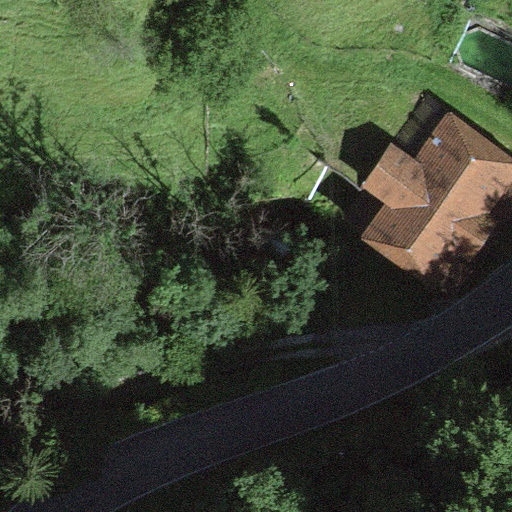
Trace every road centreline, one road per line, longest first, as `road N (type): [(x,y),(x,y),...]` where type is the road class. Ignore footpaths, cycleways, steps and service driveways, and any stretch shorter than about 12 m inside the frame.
road 1 (tertiary): [(56,511),(151,459),(421,356),(511,295)]
road 2 (track): [(421,356),(241,346),(56,406),(0,438)]
road 3 (track): [(511,123),(445,84),(336,81),(294,62),(252,0)]
